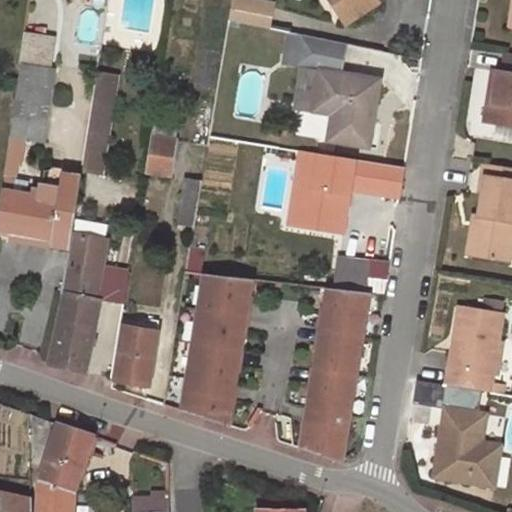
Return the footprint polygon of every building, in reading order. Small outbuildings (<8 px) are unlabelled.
[(277,3),(259,0),(235,0),(232,19),(274,27),(277,3)] [(331,0),(348,24),(382,2),(380,0),(331,0)] [(45,6),(28,3),(25,21),(42,24),(45,6)] [(303,34),(293,32),(287,64),(298,66),(303,34)] [(348,43),(303,34),(298,66),(307,67),(323,70),(318,106),(339,110),(335,139),(372,145),(382,79),(344,73),(348,43)] [(511,52),(509,52),(505,72),(500,71),(495,103),(499,105),(496,122),(511,125),(511,52)] [(54,70),(18,65),(15,80),(52,87),(54,70)] [(307,67),(301,103),(318,106),(323,70),(307,67)] [(97,69),(89,121),(81,172),(103,176),(120,74),(97,69)] [(500,71),(495,70),(485,120),(496,122),(499,105),(495,103),(500,71)] [(52,87),(15,80),(11,108),(48,114),(52,87)] [(156,105),(152,133),(177,137),(181,110),(156,105)] [(11,108),(10,118),(47,125),(48,114),(11,108)] [(47,125),(10,118),(7,135),(24,138),(45,142),(47,125)] [(152,133),(146,172),(171,177),(177,137),(152,133)] [(24,138),(7,135),(0,178),(17,181),(24,138)] [(511,167),(490,163),(487,176),(511,180),(511,167)] [(60,200),(55,241),(54,245),(69,247),(71,233),(80,178),(64,175),(62,189),(60,200)] [(511,180),(487,176),(480,216),(482,217),(475,255),(509,261),(511,248),(511,180)] [(0,178),(0,180),(0,230),(12,233),(55,241),(60,200),(39,196),(15,192),(17,181),(0,178)] [(195,227),(203,182),(185,179),(178,223),(195,227)] [(60,200),(62,189),(40,184),(39,196),(60,200)] [(475,215),(468,254),(475,255),(482,217),(480,216),(475,215)] [(55,241),(12,233),(11,240),(53,248),(54,245),(55,241)] [(71,233),(69,247),(62,290),(65,290),(50,363),(84,373),(100,299),(122,304),(129,270),(102,266),(106,238),(71,233)] [(340,260),(336,289),(367,293),(370,264),(340,260)] [(253,279),(207,274),(181,410),(226,424),(253,279)] [(336,289),(331,289),(301,448),(340,460),(370,293),(367,293),(336,289)] [(449,385),(493,393),(505,314),(461,306),(449,385)] [(125,326),(117,381),(149,386),(158,332),(125,326)] [(487,415),(446,408),(441,440),(444,441),(443,447),(439,446),(434,476),(494,487),(500,454),(481,450),(482,443),(487,415)] [(93,436),(59,423),(39,482),(40,511),(73,511),(75,490),(93,436)] [(500,454),(501,447),(482,443),(481,450),(500,454)]
